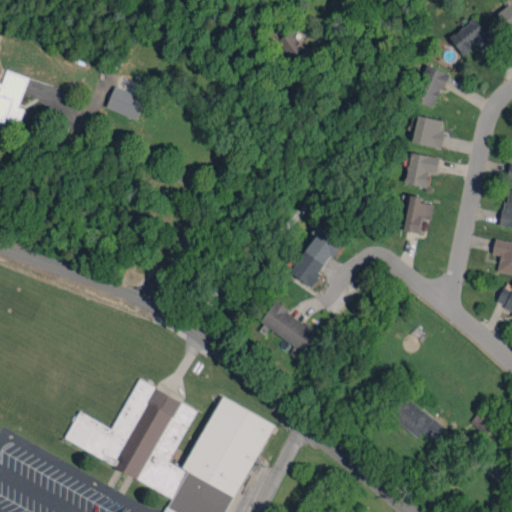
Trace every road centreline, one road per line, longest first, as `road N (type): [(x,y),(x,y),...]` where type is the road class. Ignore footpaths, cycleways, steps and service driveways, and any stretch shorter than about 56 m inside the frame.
road 1 (tertiary): [(0,247),(189,331),(411,511)]
road 2 (residential): [(511,361),(459,317),(452,297),(487,124),(511,89)]
